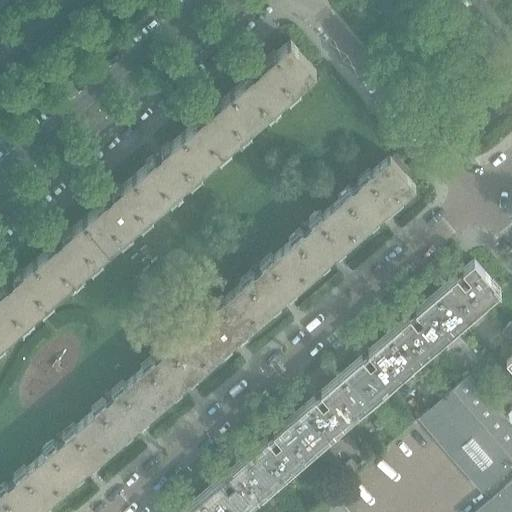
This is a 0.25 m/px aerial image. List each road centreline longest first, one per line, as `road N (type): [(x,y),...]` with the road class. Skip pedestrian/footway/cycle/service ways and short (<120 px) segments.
road 1 (residential): [(104,511),(474,195)]
road 2 (tertiary): [(0,212),(245,0)]
road 3 (tertiary): [(199,0),(0,172)]
road 4 (residential): [(306,0),(474,195)]
